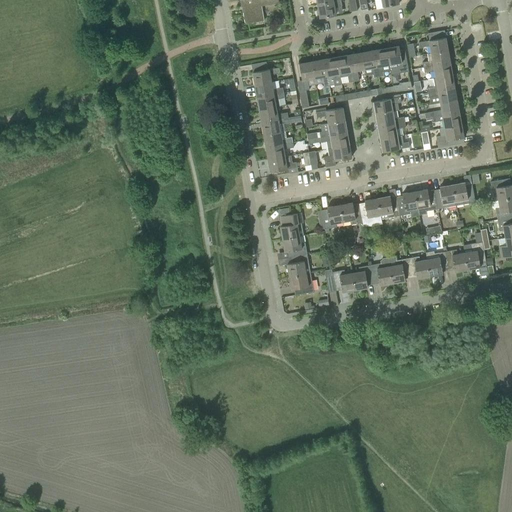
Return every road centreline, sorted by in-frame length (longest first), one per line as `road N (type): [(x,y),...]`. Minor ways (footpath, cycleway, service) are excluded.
road 1 (residential): [(251,202),(477,158),(483,131),(455,2)]
road 2 (residential): [(284,323),(511,278)]
road 3 (residential): [(251,202),(214,0)]
road 4 (residential): [(284,323),(251,202)]
road 5 (residential): [(303,29),(324,37),(423,14)]
